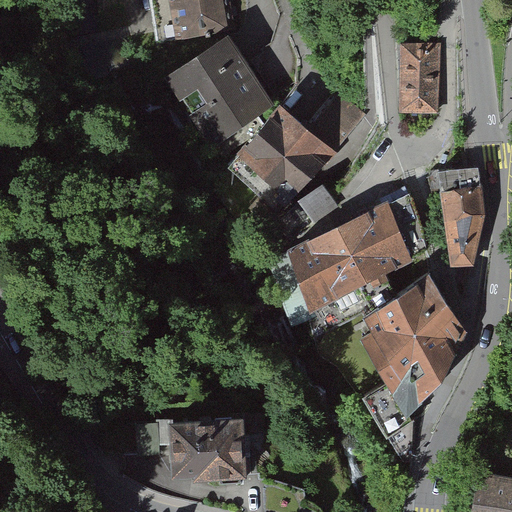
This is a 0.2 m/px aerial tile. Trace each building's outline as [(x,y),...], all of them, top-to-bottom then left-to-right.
[(233,0),(180,0),(189,33),(238,20),(233,0)] [(230,23),(162,70),(209,138),(277,91),(230,23)] [(441,41),(400,40),(398,110),(440,111),(441,41)] [(306,129),(332,151),(362,116),(336,94),(306,129)] [(277,105),(233,156),(287,203),(332,151),(306,129),(277,105)] [(476,165),(438,168),(451,265),(472,263),(485,214),(476,165)] [(385,203),(284,249),(310,306),(411,261),(385,203)] [(429,267),(363,309),(371,325),(358,331),(408,410),(442,373),(465,327),(429,267)] [(240,418),(166,421),(166,481),(189,481),(189,485),(243,482),(240,418)] [(511,511),(511,476),(479,470),(470,511),(511,511)]
